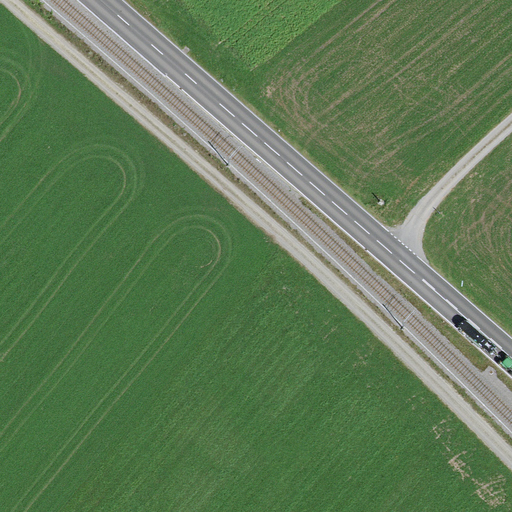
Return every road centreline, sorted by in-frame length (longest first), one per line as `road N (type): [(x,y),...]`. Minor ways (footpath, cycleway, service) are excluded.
road 1 (track): [(511,482),(0,15)]
road 2 (primary): [(511,362),(101,0)]
road 3 (track): [(387,252),(511,129)]
